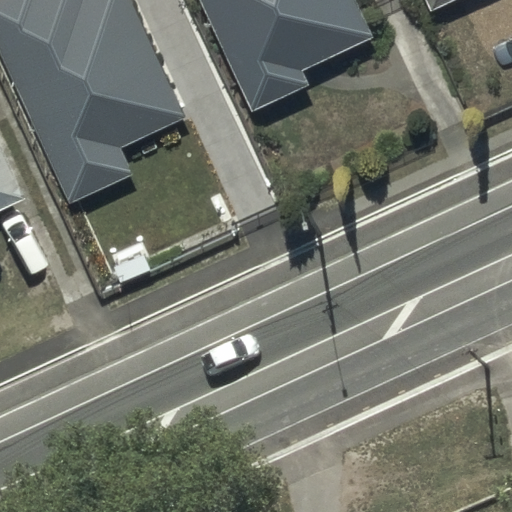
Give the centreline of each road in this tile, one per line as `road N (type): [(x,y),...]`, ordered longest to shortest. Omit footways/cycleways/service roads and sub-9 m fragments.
road 1 (primary): [(0,459),(511,225)]
road 2 (primary): [(511,301),(46,511)]
